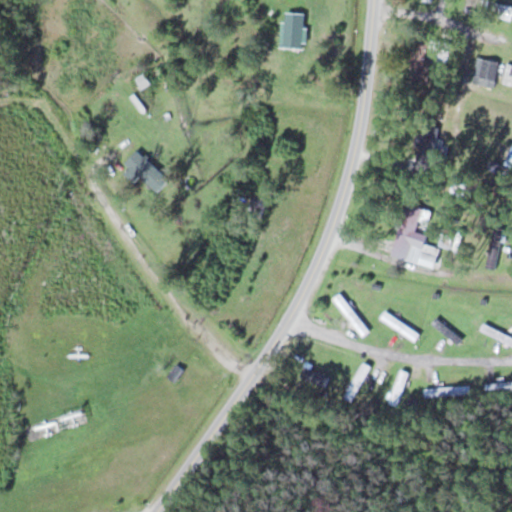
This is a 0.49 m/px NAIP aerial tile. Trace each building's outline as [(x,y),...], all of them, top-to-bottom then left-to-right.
[(304,11),(285,11),(285,48),(304,48),(304,11)] [(473,82),(494,87),(500,62),(479,57),(473,82)] [(124,169),(159,193),(171,176),(136,152),(124,169)] [(511,153),(509,152),(501,165),(511,171),(511,153)] [(392,256),(435,267),(438,256),(423,252),(427,234),(415,231),(421,208),(405,204),(392,256)] [(370,330),(340,293),(333,299),(363,336),(370,330)] [(420,334),(386,311),(381,318),(416,341),(420,334)] [(432,324),(457,345),(462,339),(437,318),(432,324)] [(482,329),(511,344),(511,336),(485,323),(482,329)] [(369,364),(360,361),(345,399),(354,402),(369,364)] [(300,376),(324,388),(330,377),(306,365),(300,376)] [(388,403),(397,406),(410,373),(402,369),(388,403)] [(511,381),(487,382),(487,400),(511,399),(511,381)] [(471,397),(471,387),(425,387),(425,397),(471,397)] [(87,422),(82,407),(58,415),(63,430),(87,422)]
